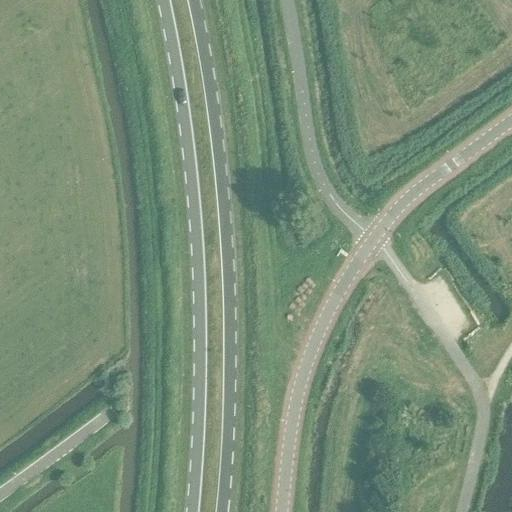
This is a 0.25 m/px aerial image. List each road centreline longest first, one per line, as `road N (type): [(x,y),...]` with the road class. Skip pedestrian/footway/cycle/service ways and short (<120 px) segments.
road 1 (primary): [(160,0),(198,269),(189,511)]
road 2 (primary): [(220,511),(229,273),(193,0)]
road 3 (unclassified): [(374,238),(308,356),(281,511)]
road 4 (unclassified): [(374,238),(410,196),(511,118)]
road 5 (unclassified): [(0,493),(107,413)]
